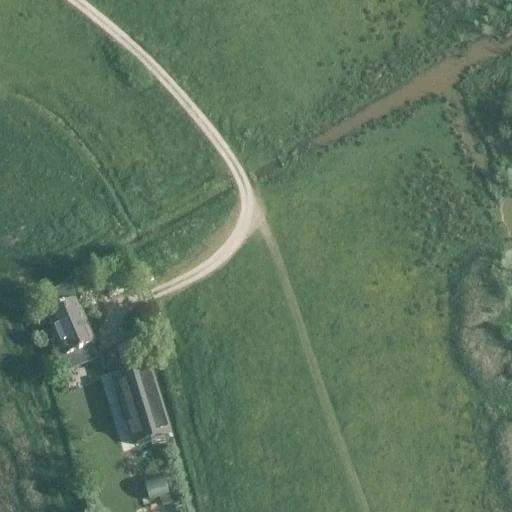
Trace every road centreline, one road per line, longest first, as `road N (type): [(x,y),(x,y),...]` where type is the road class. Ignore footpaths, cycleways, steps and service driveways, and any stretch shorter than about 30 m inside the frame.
road 1 (track): [(243,181),(248,223),(232,245),(104,324),(107,383),(138,500)]
road 2 (track): [(71,0),(214,132),(243,181)]
